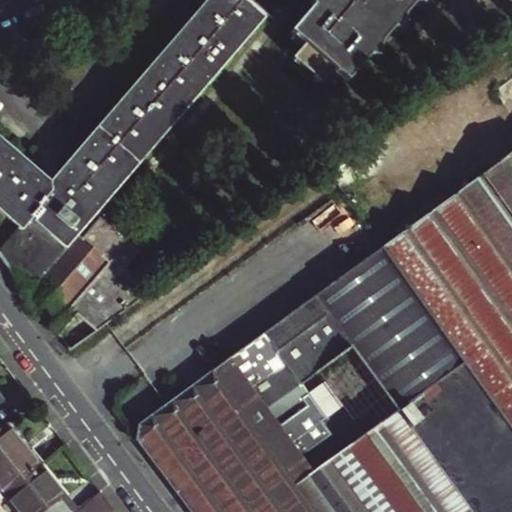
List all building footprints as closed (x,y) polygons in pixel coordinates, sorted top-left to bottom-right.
[(167,131),(221,67),(264,17),(244,0),(216,0),(184,38),(51,193),(0,148),(0,209),(21,228),(0,252),(0,256),(27,293),(31,288),(56,259),(67,247),(94,215),(103,214),(103,204),(167,131)] [(311,0),(313,6),(291,31),(305,43),(293,59),(323,84),(335,69),(349,81),(372,54),(378,55),(382,41),(394,28),(401,29),(405,15),(417,2),(423,4),(424,0),(311,0)] [(511,150),(395,237),(377,250),(403,285),(511,432),(511,150)] [(56,259),(31,288),(62,315),(53,326),(59,336),(78,316),(96,331),(138,301),(110,278),(121,264),(126,263),(125,258),(121,259),(91,232),(73,252),(62,264),(56,259)] [(67,247),(56,259),(62,264),(73,252),(67,247)] [(511,511),(511,432),(403,285),(377,250),(327,287),(139,425),(136,440),(189,511),(511,511)] [(40,466),(5,423),(0,426),(0,487),(5,493),(40,466)] [(41,467),(40,466),(5,493),(7,496),(27,479),(41,467)] [(41,467),(27,479),(7,496),(20,511),(73,511),(77,510),(41,467)]
